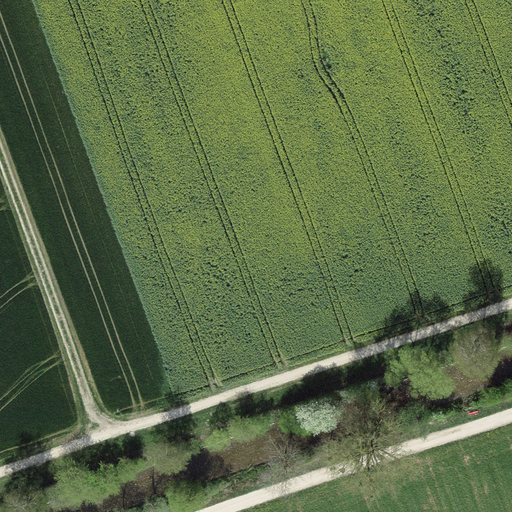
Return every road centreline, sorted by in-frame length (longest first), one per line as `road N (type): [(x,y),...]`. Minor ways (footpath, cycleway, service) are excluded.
road 1 (track): [(511,304),(99,435)]
road 2 (track): [(232,511),(511,418)]
road 3 (track): [(0,160),(99,435)]
